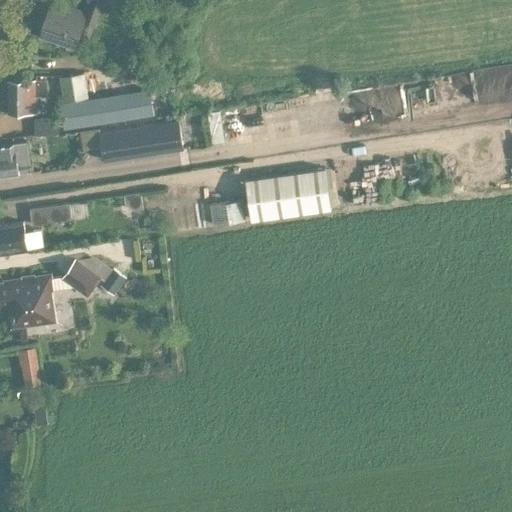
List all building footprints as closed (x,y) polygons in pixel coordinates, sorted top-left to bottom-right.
[(57,40),(72,46),(82,18),(93,22),(100,0),(88,0),(84,10),(66,4),(64,10),(49,4),(39,31),(58,38),(57,40)] [(57,72),(62,99),(87,95),(83,68),(57,72)] [(6,79),(7,110),(34,110),(34,95),(45,95),(45,78),(6,79)] [(62,126),(153,111),(149,85),(87,95),(62,99),(58,99),(62,126)] [(33,115),(33,132),(57,132),(57,115),(33,115)] [(176,116),(98,129),(103,157),(181,145),(176,116)] [(0,172),(29,169),(24,139),(0,142),(0,172)] [(250,216),(330,205),(324,163),(244,175),(250,216)] [(140,204),(138,192),(126,194),(128,201),(133,205),(140,204)] [(244,216),(241,196),(209,200),(212,221),(244,216)] [(27,205),(30,221),(69,215),(67,200),(27,205)] [(0,248),(25,245),(21,218),(0,220),(0,248)] [(60,274),(72,282),(84,291),(97,274),(72,256),(60,274)] [(125,273),(111,264),(100,281),(113,290),(125,273)] [(71,284),(72,282),(60,274),(48,275),(47,272),(29,275),(29,273),(20,274),(20,276),(3,279),(3,280),(0,279),(0,297),(7,297),(10,322),(52,316),(48,287),(71,284)] [(31,345),(15,347),(20,382),(36,380),(31,345)] [(41,382),(30,384),(31,393),(43,392),(41,382)] [(3,481),(0,510),(12,511),(15,482),(3,481)]
